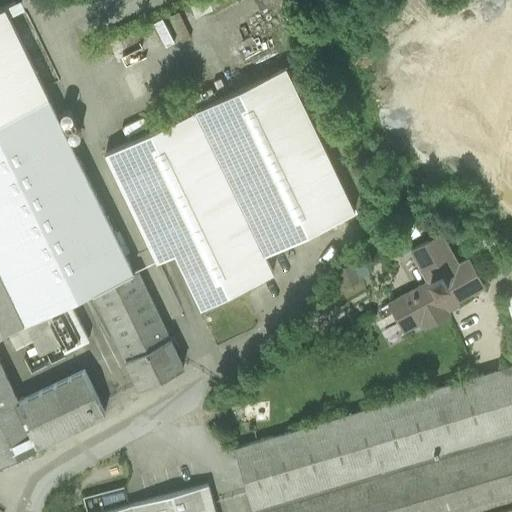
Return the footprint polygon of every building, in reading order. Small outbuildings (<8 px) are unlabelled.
[(4,7),(0,9),(0,120),(48,97),(4,7)] [(285,66),(105,153),(157,261),(175,252),(201,306),(273,272),(264,254),(354,210),(285,66)] [(133,271),(48,97),(0,120),(0,274),(22,321),(23,322),(69,301),(92,290),(133,271)] [(429,282),(389,303),(403,330),(421,320),(424,326),(447,313),(444,307),(482,286),(468,260),(458,266),(440,235),(412,251),(429,282)] [(133,271),(92,290),(123,356),(139,388),(182,367),(136,269),(133,271)] [(22,321),(0,274),(0,332),(6,329),(22,321)] [(244,298),(205,317),(204,322),(216,347),(254,328),(257,324),(244,298)] [(69,301),(23,322),(25,326),(46,317),(59,344),(60,344),(63,351),(88,339),(69,301)] [(46,317),(25,326),(31,338),(39,354),(59,344),(46,317)] [(22,321),(6,329),(15,347),(31,338),(25,326),(23,322),(22,321)] [(0,365),(0,464),(39,447),(38,445),(17,401),(0,365)] [(511,511),(511,365),(234,448),(253,511),(511,511)] [(84,370),(17,401),(38,445),(104,413),(84,370)] [(215,511),(208,485),(105,511),(215,511)]
